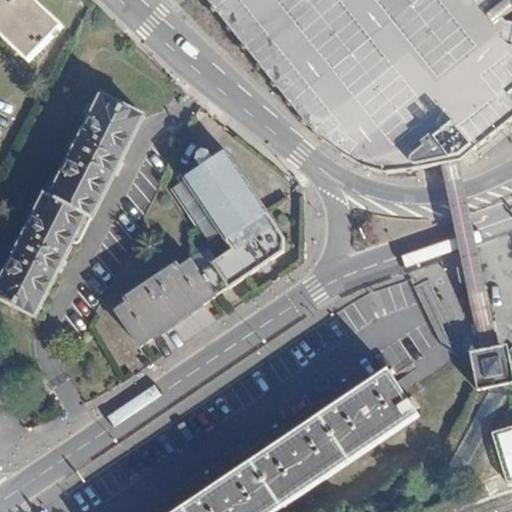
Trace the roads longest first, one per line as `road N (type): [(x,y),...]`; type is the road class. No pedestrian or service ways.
road 1 (primary): [(0,502),(332,281)]
road 2 (primary): [(329,174),(120,0)]
road 3 (primary): [(511,170),(477,191),(424,199),(329,174)]
road 4 (primary): [(332,281),(511,218)]
